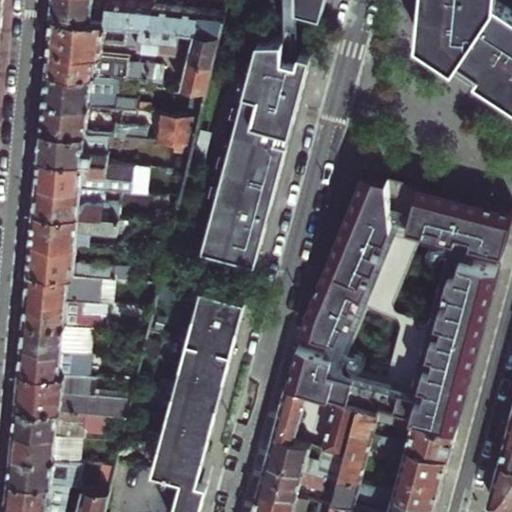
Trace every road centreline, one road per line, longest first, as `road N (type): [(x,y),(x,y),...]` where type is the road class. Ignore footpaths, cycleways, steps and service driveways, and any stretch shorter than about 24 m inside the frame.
road 1 (residential): [(224,511),(362,0)]
road 2 (residential): [(31,0),(0,374)]
road 3 (residential): [(511,317),(461,511)]
